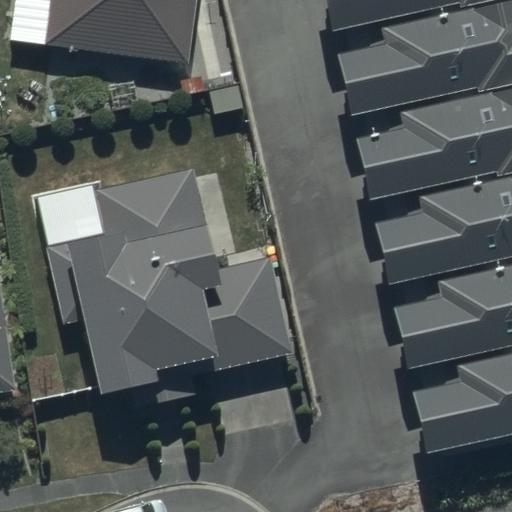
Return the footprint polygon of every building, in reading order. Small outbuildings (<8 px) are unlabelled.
[(14,0),(14,2),(48,7),(41,58),(184,77),(194,0),(14,0)] [(454,38),(511,23),(511,0),(313,0),(327,61),(345,57),(452,31),(454,38)] [(474,122),(511,113),(511,23),(454,38),(452,31),(345,57),(350,80),(334,83),(347,145),(364,141),(472,116),(474,122)] [(493,206),(511,201),(511,113),(474,122),(472,116),(364,141),(368,161),(351,165),(365,230),(381,226),(492,202),(493,206)] [(190,178),(36,210),(59,340),(76,337),(91,425),(135,418),(136,425),(194,415),(190,391),(288,374),(269,270),(210,281),(190,178)] [(510,291),(511,290),(511,201),(493,206),(492,202),(381,226),(384,243),(369,247),(384,314),(399,310),(509,286),(510,291)] [(511,290),(510,291),(509,286),(399,310),(404,332),(388,335),(402,399),(419,396),(511,374),(511,290)] [(0,382),(10,381),(0,303),(0,382)] [(511,374),(419,396),(424,420),(407,423),(420,483),(511,462),(511,374)]
